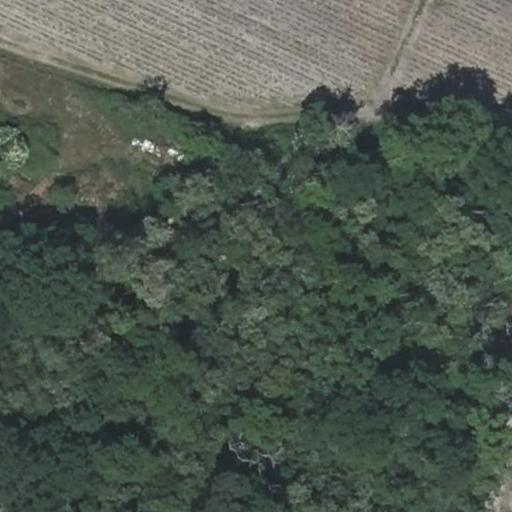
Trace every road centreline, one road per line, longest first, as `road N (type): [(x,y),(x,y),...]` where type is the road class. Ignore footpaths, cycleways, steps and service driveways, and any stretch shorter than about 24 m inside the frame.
road 1 (track): [(511,170),(336,154),(0,43)]
road 2 (track): [(406,0),(336,154)]
